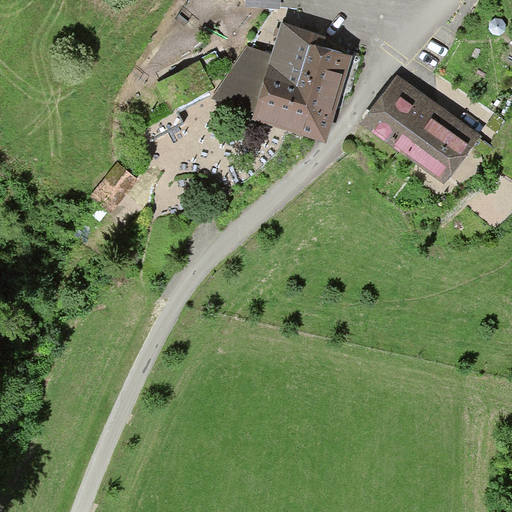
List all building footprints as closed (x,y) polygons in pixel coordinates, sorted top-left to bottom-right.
[(245,0),(245,7),(281,9),(281,0),(245,0)] [(324,35),(284,23),(274,54),(256,113),(254,119),(326,141),(353,54),(322,45),(324,35)] [(256,113),(274,54),(247,46),(212,98),(256,113)] [(481,135),(398,74),(362,124),(444,184),(481,135)] [(138,179),(117,162),(91,196),(111,212),(138,179)]
